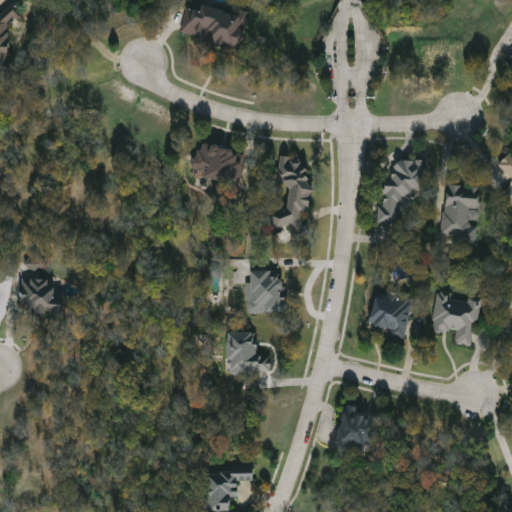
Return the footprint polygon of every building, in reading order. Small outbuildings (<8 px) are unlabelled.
[(0,3),(8,9),(8,8),(21,17),(2,44),(12,51),(0,69),(0,3)] [(245,19),(237,50),(179,33),(188,3),(245,19)] [(245,152),(239,184),(194,175),(201,143),(245,152)] [(511,206),(502,195),(511,185),(511,179),(499,165),(511,154),(511,155),(511,206)] [(275,210),(288,211),(291,186),(278,184),(281,157),(302,159),(301,167),(313,168),(309,214),(304,213),(302,236),(292,235),(293,229),(274,227),(275,210)] [(383,176),(393,176),(394,160),(425,162),(424,197),(403,196),(402,225),(381,224),(383,176)] [(482,189),(474,247),(453,244),(454,235),(441,234),(448,185),(482,189)] [(22,278),(34,280),(35,269),(29,268),(30,259),(46,261),(44,274),(58,276),(56,295),(67,296),(64,317),(18,311),(22,278)] [(249,314),(248,271),(282,270),(283,298),(287,298),(288,313),(249,314)] [(389,337),(390,331),(370,327),(378,289),(414,296),(405,340),(389,337)] [(432,330),(438,294),(480,300),(472,347),(454,344),(455,334),(432,330)] [(256,333),(257,356),(270,356),(270,373),(230,374),(230,334),(256,333)] [(339,449),(345,409),(383,415),(376,455),(339,449)] [(210,511),(210,473),(230,473),(230,466),(256,466),(256,483),(240,483),(240,499),(233,499),(233,511),(210,511)]
